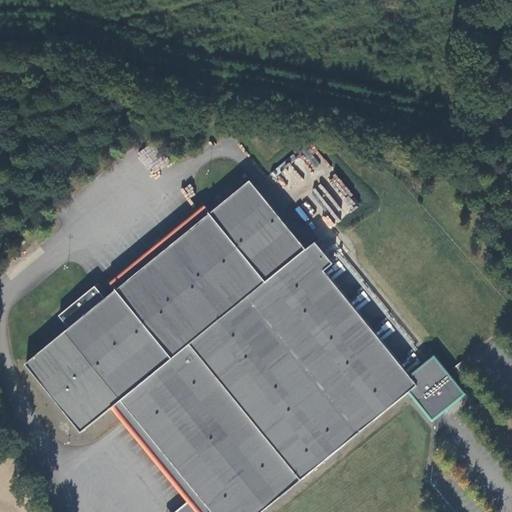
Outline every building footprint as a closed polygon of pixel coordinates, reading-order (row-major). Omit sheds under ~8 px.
[(136,154),(148,171),(163,160),(151,143),(136,154)] [(204,503),(202,505),(198,510),(197,511),(259,511),(410,389),(425,408),(446,390),(449,393),(444,397),(449,403),(463,392),(434,356),(411,375),(324,268),(333,261),(314,239),(306,246),(249,177),(209,210),(166,245),(159,237),(150,244),(157,252),(114,287),(103,296),(93,284),(56,314),(67,326),(23,362),(76,426),(105,403),(115,395),(204,503)] [(202,201),(159,237),(166,245),(209,210),(202,201)] [(107,279),(114,287),(157,252),(150,244),(107,279)] [(425,408),(432,417),(449,403),(444,397),(449,393),(446,390),(425,408)] [(115,395),(105,403),(194,511),(197,511),(198,510),(202,505),(204,503),(115,395)]
